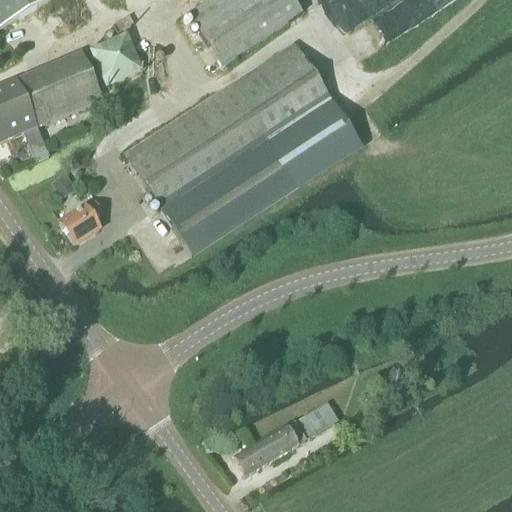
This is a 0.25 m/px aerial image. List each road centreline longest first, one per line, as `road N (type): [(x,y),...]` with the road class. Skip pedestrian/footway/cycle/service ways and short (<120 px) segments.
road 1 (tertiary): [(128,390),(258,305),(321,280),(511,248)]
road 2 (tertiary): [(128,390),(0,206)]
road 3 (unclassified): [(0,492),(128,390)]
road 4 (tertiary): [(221,511),(128,390)]
